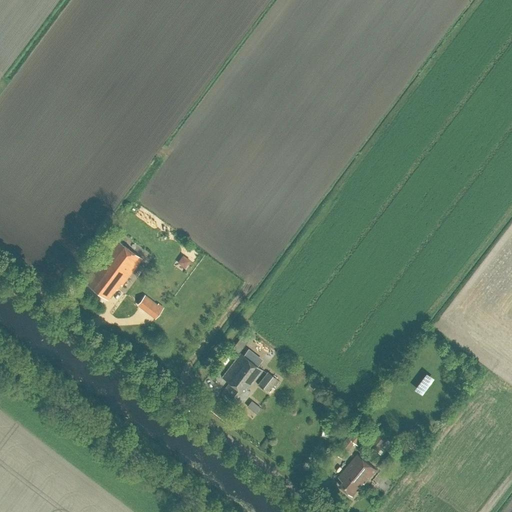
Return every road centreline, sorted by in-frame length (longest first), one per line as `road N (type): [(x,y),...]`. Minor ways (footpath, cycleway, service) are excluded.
road 1 (unclassified): [(325,511),(0,266)]
road 2 (tertiary): [(207,511),(0,354)]
